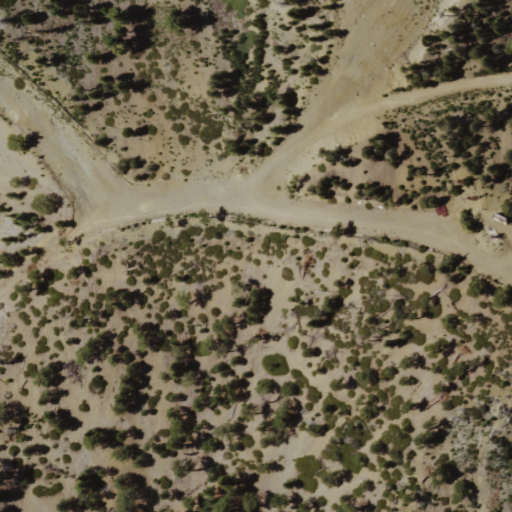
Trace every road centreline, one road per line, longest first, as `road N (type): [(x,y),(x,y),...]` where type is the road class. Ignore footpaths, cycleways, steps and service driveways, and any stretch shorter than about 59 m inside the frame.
road 1 (track): [(171,200),(233,186),(355,116),(460,86),(511,81)]
road 2 (track): [(511,259),(368,222),(171,200)]
